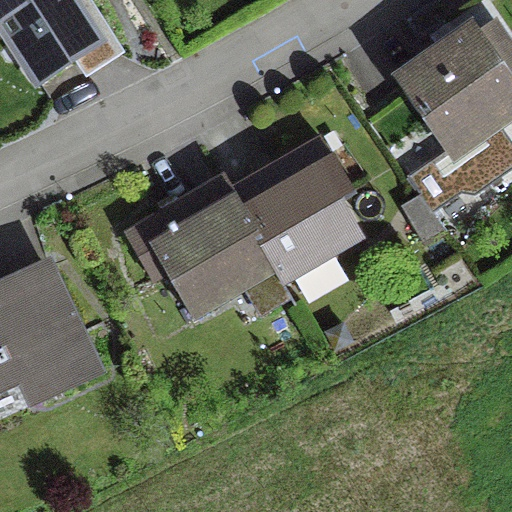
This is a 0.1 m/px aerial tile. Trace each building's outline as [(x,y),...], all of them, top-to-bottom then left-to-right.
[(0,0),(0,30),(35,83),(74,57),(85,74),(113,55),(80,7),(74,11),(66,0),(0,0)] [(484,54),(470,33),(396,85),(444,154),(405,182),(416,198),(425,210),(452,191),(467,195),(511,163),(511,158),(488,125),(511,108),(511,93),(500,76),(511,68),(511,63),(498,44),(484,54)] [(350,197),(315,139),(226,192),(224,193),(265,262),(286,298),(364,251),(337,205),(350,197)] [(226,192),(219,179),(122,236),(148,282),(162,274),(183,310),(265,262),(224,193),(226,192)] [(403,218),(420,246),(441,233),(425,210),(416,198),(414,199),(420,208),(403,218)] [(43,265),(0,285),(0,389),(22,379),(33,402),(94,373),(43,265)]
